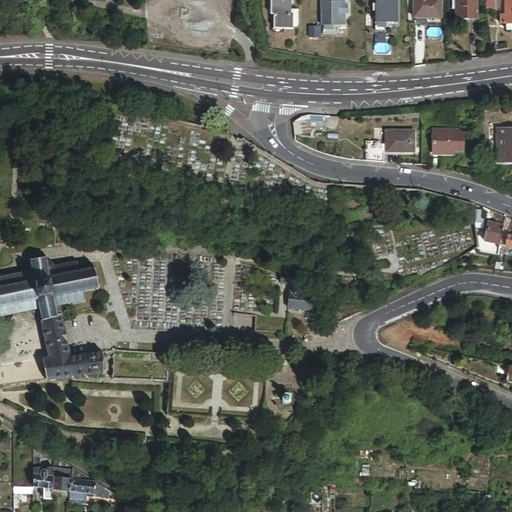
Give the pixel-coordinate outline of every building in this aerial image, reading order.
[(291,12),(291,0),(271,0),(271,15),(274,15),(274,30),(291,30),(291,26),(291,12)] [(375,0),(375,23),(397,23),(396,0),(375,0)] [(413,0),(414,19),(441,19),(441,0),(413,0)] [(476,0),(454,0),(455,8),(455,12),(455,20),(476,20),(476,0)] [(494,0),(484,0),(486,10),(495,10),(494,0)] [(511,0),(505,0),(505,16),(501,16),(501,25),(505,25),(511,25),(511,0)] [(344,3),(321,3),(321,26),(345,26),(344,3)] [(320,28),(309,28),(309,38),(320,38),(320,28)] [(296,138),(312,136),(312,120),(310,116),(301,118),(299,119),(296,122),(294,123),(295,136),(296,138)] [(511,129),(496,129),(496,165),(511,165),(511,129)] [(385,155),(413,155),(413,134),(385,134),(385,144),(385,155)] [(433,145),(433,156),(456,156),(456,155),(464,155),(464,134),(431,134),(431,145),(433,145)] [(385,144),(365,144),(365,165),(371,165),(383,166),(382,155),(385,155),(385,144)] [(486,211),(479,211),(478,220),(485,221),(486,211)] [(511,230),(510,230),(511,220),(505,217),(503,225),(500,240),(500,245),(511,247),(511,230)] [(478,220),(477,220),(478,229),(485,229),(485,221),(478,220)] [(485,243),(500,245),(500,240),(503,225),(489,223),(485,243)] [(33,272),(0,279),(0,317),(40,309),(42,321),(61,316),(62,316),(62,313),(61,313),(60,306),(68,304),(68,306),(69,306),(70,306),(70,305),(70,304),(83,301),(83,302),(84,303),(85,302),(83,291),(95,288),(96,290),(98,290),(98,289),(98,287),(99,287),(99,286),(99,285),(97,285),(96,279),(98,279),(97,277),(96,277),(94,271),(95,270),(96,270),(96,268),(94,269),(94,267),(92,267),(92,269),(79,272),(77,261),(75,262),(75,263),(63,266),(63,264),(61,265),(61,266),(48,269),(47,260),(48,259),(47,258),(46,257),(45,257),(45,258),(40,259),(40,258),(38,258),(38,259),(33,260),(33,259),(31,260),(31,261),(30,261),(30,263),(31,263),(33,272)] [(299,274),(276,273),(276,282),(285,282),(284,306),(309,307),(310,290),(298,290),(299,274)] [(64,334),(61,316),(42,321),(46,338),(47,342),(50,359),(41,360),(42,362),(43,362),(46,379),(46,380),(51,380),(51,381),(57,380),(56,379),(62,378),(62,379),(65,379),(65,378),(65,377),(72,376),(72,378),(74,377),(74,376),(75,376),(77,376),(84,375),(84,377),(87,377),(87,376),(87,375),(88,375),(103,373),(103,375),(105,375),(105,373),(112,373),(113,372),(113,375),(116,375),(116,371),(116,369),(116,366),(116,350),(69,357),(65,339),(64,334)] [(457,355),(455,370),(461,372),(465,357),(457,355)] [(116,377),(116,375),(113,375),(113,372),(112,373),(112,378),(113,378),(113,380),(116,380),(116,378),(141,379),(166,381),(166,385),(171,385),(170,395),(166,395),(166,398),(169,398),(169,406),(166,406),(166,408),(169,408),(168,416),(169,416),(172,381),(141,378),(116,377)] [(38,382),(46,380),(46,379),(38,380),(36,381),(29,382),(27,382),(20,383),(18,384),(11,385),(9,385),(2,386),(0,386),(0,385),(0,389),(3,389),(2,387),(9,386),(9,388),(12,387),(11,386),(18,385),(18,386),(21,386),(21,384),(27,383),(27,385),(30,384),(29,383),(36,382),(36,383),(39,383),(38,382)] [(33,457),(33,446),(14,446),(14,457),(33,457)] [(53,469),(72,472),(72,468),(62,462),(54,458),(53,469)] [(95,483),(72,468),(72,472),(69,492),(94,495),(95,483)] [(53,478),(52,490),(69,492),(72,472),(53,469),(53,478)] [(265,474),(249,473),(248,484),(264,485),(265,474)] [(41,476),(33,475),(33,488),(44,489),(52,490),(53,478),(46,477),(41,476)] [(43,500),(51,500),(51,493),(52,490),(44,489),(43,500)]
